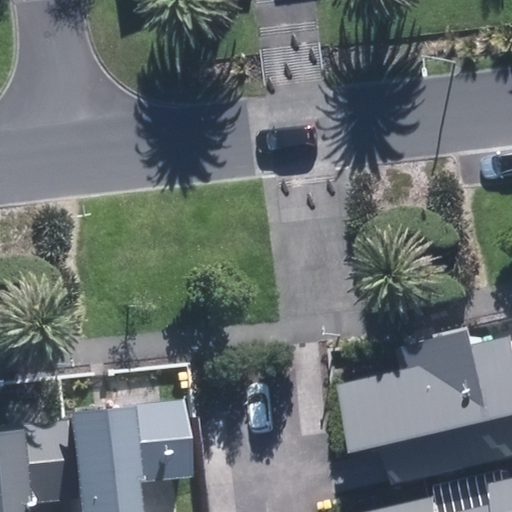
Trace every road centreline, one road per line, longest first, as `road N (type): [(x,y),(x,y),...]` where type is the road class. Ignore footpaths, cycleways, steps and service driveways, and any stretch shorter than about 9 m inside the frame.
road 1 (residential): [(511,89),(67,152)]
road 2 (residential): [(47,0),(67,152)]
